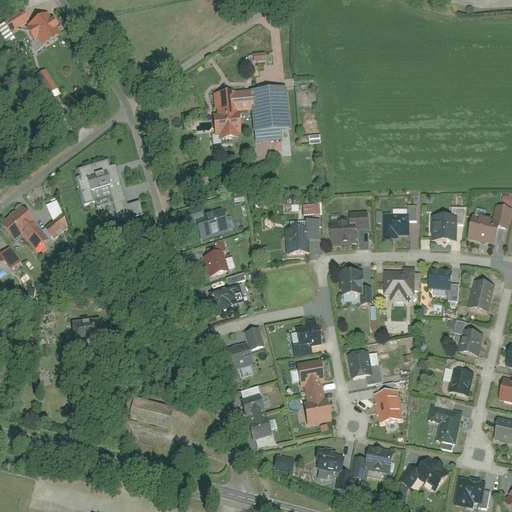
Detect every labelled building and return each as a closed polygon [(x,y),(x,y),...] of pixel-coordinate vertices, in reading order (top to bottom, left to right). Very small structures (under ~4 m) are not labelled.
[(234,0),(230,3),(238,15),(259,0),(234,0)] [(23,15),(5,27),(11,36),(29,24),(23,15)] [(52,20),(45,24),(41,18),(28,27),(36,40),(32,42),(39,52),(56,42),(51,34),(58,29),(52,20)] [(255,56),(255,65),(267,64),(267,56),(255,56)] [(47,74),(36,81),(48,100),(59,93),(47,74)] [(255,112),(258,146),(284,144),(284,134),(291,133),(288,90),(254,93),(215,97),(219,144),(239,142),(237,114),(255,112)] [(311,140),(311,148),(322,147),(322,139),(311,140)] [(111,175),(107,162),(76,172),(79,179),(76,180),(85,208),(95,205),(91,194),(106,189),(116,219),(130,214),(117,174),(111,175)] [(304,209),(304,219),(320,219),(320,208),(304,209)] [(419,223),(419,208),(411,209),(411,223),(419,223)] [(459,244),(459,228),(468,228),(469,210),(455,210),(455,218),(434,217),(433,243),(459,244)] [(500,233),(510,235),(511,224),(511,213),(496,210),(493,222),(473,218),(468,241),(475,243),(496,247),(500,233)] [(15,245),(23,238),(39,257),(51,247),(21,211),(1,227),(15,245)] [(198,228),(203,243),(230,236),(225,215),(201,222),(200,220),(185,224),(187,231),(198,228)] [(353,215),(354,225),(333,226),(334,248),(358,247),(357,233),(371,232),(370,215),(353,215)] [(385,218),(385,243),(408,243),(409,218),(385,218)] [(306,224),(306,231),(286,232),(288,259),(310,258),(309,245),(322,244),(321,223),(306,224)] [(224,243),(207,249),(210,259),(205,260),(211,283),(229,278),(224,256),(228,255),(224,243)] [(0,270),(6,266),(11,272),(24,264),(14,249),(3,256),(0,251),(0,270)] [(449,305),(460,306),(462,289),(453,288),(454,275),(433,273),(431,294),(450,295),(449,305)] [(343,274),(343,302),(361,302),(361,310),(375,309),(374,291),(364,291),(364,274),(343,274)] [(409,307),(409,299),(416,299),(416,294),(422,294),(422,277),(417,277),(417,276),(385,275),(385,298),(392,298),(392,307),(409,307)] [(245,276),(227,281),(229,289),(247,284),(245,276)] [(476,285),(470,312),(491,316),(496,289),(476,285)] [(245,286),(212,294),(218,318),(234,314),(232,307),(250,303),(245,286)] [(51,312),(68,310),(66,288),(49,289),(51,312)] [(421,316),(425,319),(430,313),(426,310),(421,316)] [(74,324),(78,349),(105,344),(101,319),(74,324)] [(458,326),(456,337),(465,338),(467,328),(458,326)] [(319,329),(298,332),(301,350),(322,347),(319,329)] [(373,331),(367,335),(373,344),(379,339),(373,331)] [(266,351),(261,332),(249,335),(254,354),(266,351)] [(462,358),(481,362),(485,340),(467,336),(462,358)] [(294,353),(295,362),(312,360),(311,350),(294,353)] [(228,357),(233,373),(253,367),(249,351),(228,357)] [(368,382),(369,391),(384,388),(381,369),(374,370),(372,357),(350,360),(354,385),(368,382)] [(423,363),(418,371),(427,376),(432,368),(423,363)] [(467,367),(451,363),(448,375),(457,377),(453,397),(469,401),(475,378),(465,375),(467,367)] [(303,390),(307,389),(310,406),(307,407),(311,429),(333,425),(329,402),(325,403),(322,387),(327,386),(323,368),(300,372),(303,390)] [(402,378),(404,385),(411,383),(410,376),(402,378)] [(511,383),(507,382),(501,403),(511,405),(511,383)] [(259,390),(241,394),(243,402),(261,397),(259,390)] [(400,392),(376,396),(381,425),(405,422),(400,392)] [(254,418),(256,425),(249,427),(253,444),(273,439),(269,422),(264,423),(263,416),(267,415),(262,398),(242,404),(246,420),(254,418)] [(137,402),(132,424),(171,433),(176,410),(137,402)] [(456,405),(439,402),(438,409),(454,412),(456,405)] [(465,417),(446,412),(434,410),(430,425),(443,428),(439,443),(458,447),(465,417)] [(511,427),(500,425),(496,444),(511,446),(511,427)] [(274,440),(256,444),(258,451),(276,447),(274,440)] [(356,462),(352,481),(369,485),(371,474),(392,478),(396,457),(372,452),(370,465),(356,462)] [(320,455),(317,472),(341,477),(345,461),(320,455)] [(280,460),(276,473),(293,477),(296,463),(280,460)] [(417,472),(405,488),(416,497),(425,485),(431,490),(436,494),(450,477),(431,462),(421,475),(417,472)] [(340,480),(337,491),(345,493),(348,482),(340,480)] [(483,509),(488,488),(461,483),(456,509),(471,511),(474,511),(476,508),(483,509)] [(484,511),(485,511),(491,511),(494,497),(487,496),(484,511)]
